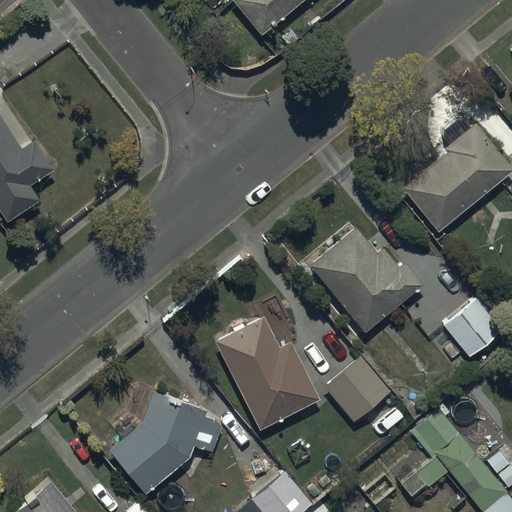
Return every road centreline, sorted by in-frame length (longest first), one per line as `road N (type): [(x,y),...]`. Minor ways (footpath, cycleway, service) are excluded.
road 1 (residential): [(244,170),(0,368)]
road 2 (residential): [(445,0),(244,170)]
road 3 (residential): [(102,0),(244,170)]
